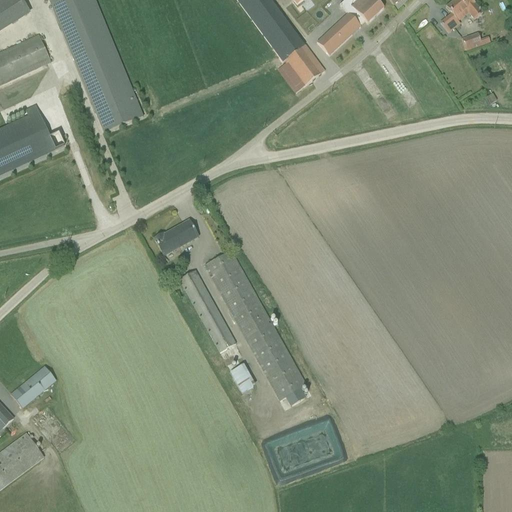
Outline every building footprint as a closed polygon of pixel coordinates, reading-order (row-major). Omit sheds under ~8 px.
[(0,0),(0,32),(30,15),(20,0),(0,0)] [(47,0),(103,134),(143,119),(93,0),(47,0)] [(260,0),(234,0),(259,35),(261,33),(283,63),(282,64),(284,67),(278,72),(295,96),(324,74),(304,48),(297,53),(275,23),(276,22),(260,0)] [(367,26),(383,11),(372,0),(346,0),(340,6),(348,15),(360,28),(365,23),(367,26)] [(473,22),(482,15),(470,0),(457,0),(445,9),(451,16),(440,26),(448,36),(460,27),(458,24),(468,16),(473,22)] [(348,15),(316,45),(329,58),(360,29),(359,28),(360,28),(348,15)] [(461,41),(465,53),(490,44),(488,39),(480,42),(478,35),(461,41)] [(0,88),(50,65),(37,37),(0,54),(0,88)] [(488,107),(496,103),(492,96),(484,101),(488,107)] [(24,112),(27,118),(0,129),(0,175),(63,149),(56,134),(47,137),(35,108),(24,112)] [(163,259),(198,240),(189,223),(163,237),(162,236),(153,241),(163,259)] [(230,253),(204,269),(279,404),(286,400),(300,392),(306,389),(230,253)] [(195,273),(179,283),(225,365),(234,360),(228,351),(236,346),(195,273)] [(243,367),(230,374),(241,395),(255,388),(243,367)] [(44,368),(10,396),(22,411),(56,383),(44,368)] [(304,398),(300,392),(286,400),(290,407),(304,398)] [(0,433),(13,421),(0,406),(0,433)] [(25,436),(0,454),(0,491),(43,460),(25,436)]
